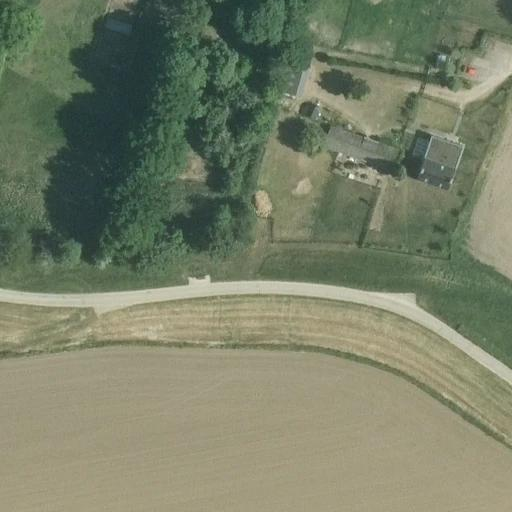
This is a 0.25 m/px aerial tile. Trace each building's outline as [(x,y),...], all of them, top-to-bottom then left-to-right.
[(278,15),(276,24),(294,28),(296,19),(278,15)] [(243,79),(253,84),(263,64),(253,58),(243,79)] [(241,128),(249,111),(230,102),(222,120),(241,128)] [(402,152),(331,126),(323,148),(394,173),(402,152)] [(464,145),(433,134),(416,180),(448,191),(455,170),(464,145)]
